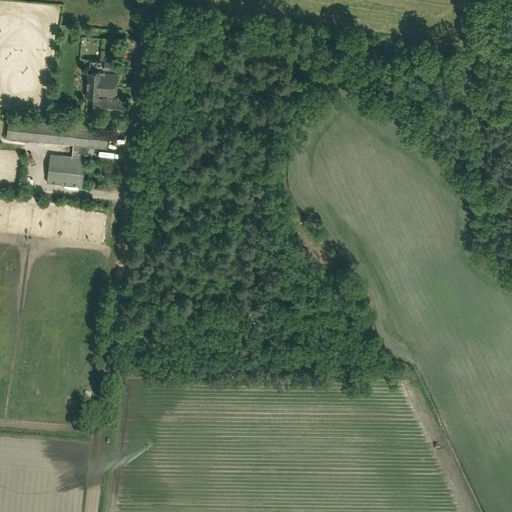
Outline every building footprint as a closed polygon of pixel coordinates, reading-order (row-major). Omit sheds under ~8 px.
[(117,71),(118,62),(104,62),(103,70),(117,71)] [(116,96),(117,75),(104,74),(104,73),(100,73),(88,72),(86,96),(98,97),(98,95),(116,96)] [(123,99),(102,97),(102,99),(94,98),(92,113),(122,116),(123,99)] [(106,149),(109,128),(8,117),(6,138),(73,145),(71,155),(49,153),(46,183),(81,186),(83,167),(87,167),(88,158),(84,158),(85,155),(87,155),(88,147),(106,149)] [(27,171),(34,172),(37,155),(29,154),(27,171)]
